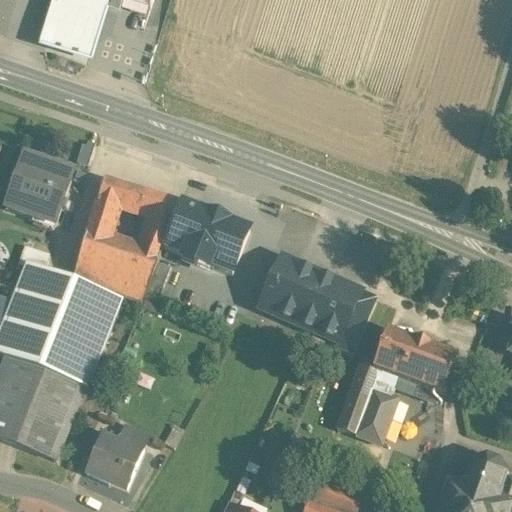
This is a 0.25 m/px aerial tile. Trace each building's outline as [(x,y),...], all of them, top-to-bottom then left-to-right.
[(111,1),(107,0),(52,0),(46,22),(39,43),(93,60),(99,39),(111,1)] [(107,0),(111,1),(149,14),(153,0),(107,0)] [(75,167),(87,172),(95,149),(83,144),(75,167)] [(72,178),(23,161),(4,214),(54,231),(70,185),(72,178)] [(72,178),(70,185),(83,190),(87,179),(73,175),(72,178)] [(158,202),(104,185),(97,207),(117,213),(152,223),(158,202)] [(180,210),(158,202),(152,223),(172,229),(180,210)] [(117,213),(97,207),(87,236),(108,243),(117,213)] [(172,229),(163,254),(234,282),(250,237),(180,210),(172,229)] [(172,229),(152,223),(144,254),(161,259),(163,254),(172,229)] [(108,243),(87,236),(78,268),(131,287),(147,292),(157,268),(161,259),(144,254),(108,243)] [(361,298),(281,263),(259,314),(339,349),(351,354),(373,303),(361,298)] [(131,287),(78,268),(71,287),(122,304),(124,305),(131,287)] [(147,292),(145,298),(159,304),(171,274),(157,268),(147,292)] [(71,287),(23,271),(10,305),(0,331),(0,359),(5,361),(6,359),(84,390),(84,391),(87,392),(122,304),(71,287)] [(147,292),(131,287),(124,305),(140,311),(145,298),(147,292)] [(166,307),(145,298),(140,311),(161,319),(166,307)] [(0,331),(10,305),(0,301),(0,331)] [(511,333),(504,330),(495,353),(508,357),(511,346),(511,333)] [(429,351),(415,346),(415,347),(386,337),(374,369),(372,375),(374,375),(414,390),(443,401),(457,363),(429,353),(429,351)] [(5,361),(0,375),(0,443),(55,465),(84,391),(84,390),(6,359),(5,361)] [(414,390),(372,375),(374,369),(362,364),(336,434),(355,441),(381,451),(398,404),(372,395),(374,390),(384,394),(391,391),(411,399),(414,390)] [(173,429),(163,448),(173,453),(183,434),(173,429)] [(147,442),(122,432),(116,448),(140,458),(147,442)] [(140,458),(116,448),(113,454),(97,447),(85,477),(108,486),(109,484),(126,491),(140,458)] [(484,461),(473,466),(471,464),(470,466),(462,488),(449,483),(447,488),(444,486),(443,488),(446,489),(438,511),(511,511),(511,510),(511,508),(511,480),(507,479),(507,477),(504,477),(499,467),(501,464),(499,463),(498,465),(486,461),(486,458),(484,458),(484,461)] [(358,511),(362,500),(316,484),(305,511),(358,511)]
